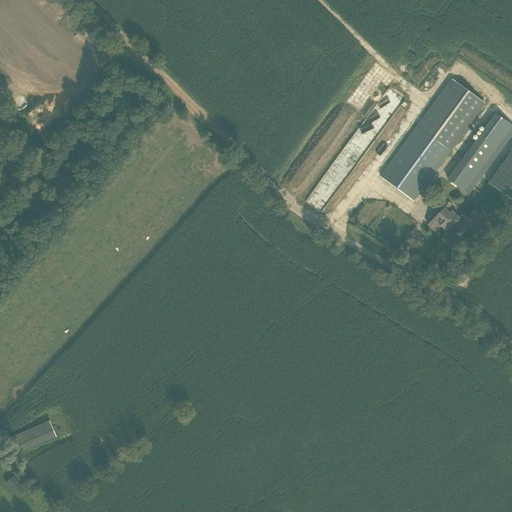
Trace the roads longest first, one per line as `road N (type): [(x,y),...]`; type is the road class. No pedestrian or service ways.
road 1 (track): [(84,0),(294,206),(309,210)]
road 2 (unclassified): [(511,355),(466,311),(309,210)]
